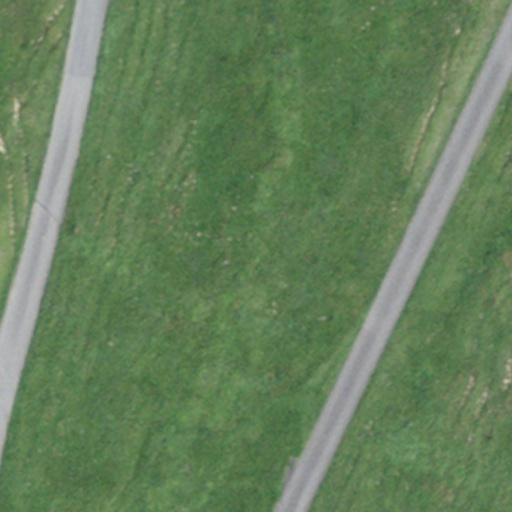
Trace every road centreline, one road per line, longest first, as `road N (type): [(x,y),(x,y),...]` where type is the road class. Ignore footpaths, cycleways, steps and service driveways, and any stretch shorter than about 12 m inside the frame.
road 1 (unclassified): [(511,40),(284,511)]
road 2 (unclassified): [(0,392),(78,89),(92,0)]
